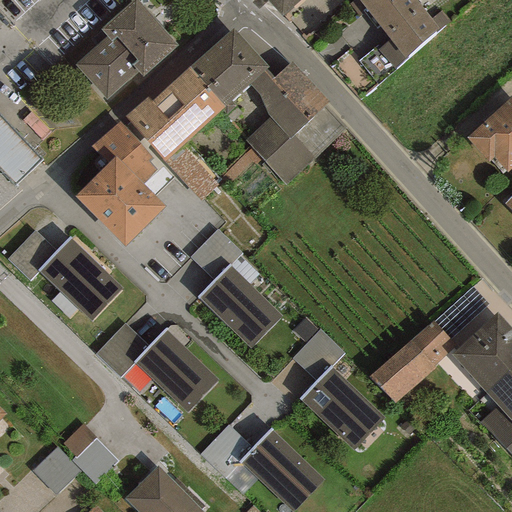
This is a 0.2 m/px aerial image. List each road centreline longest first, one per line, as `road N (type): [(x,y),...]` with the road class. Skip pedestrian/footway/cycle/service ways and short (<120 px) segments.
road 1 (tertiary): [(511,291),(245,6)]
road 2 (residential): [(245,6),(0,220)]
